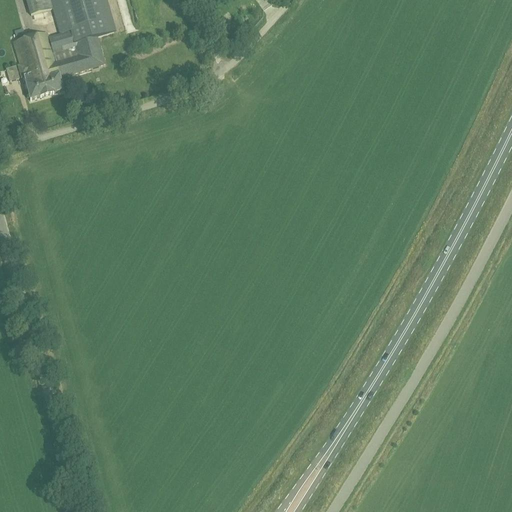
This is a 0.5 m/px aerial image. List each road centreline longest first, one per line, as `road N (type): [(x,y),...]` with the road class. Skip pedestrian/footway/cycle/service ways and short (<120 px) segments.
road 1 (primary): [(511,129),(334,444)]
road 2 (unclassified): [(331,511),(511,198)]
road 3 (track): [(0,149),(204,81),(292,0)]
road 4 (unclassified): [(0,215),(81,511)]
